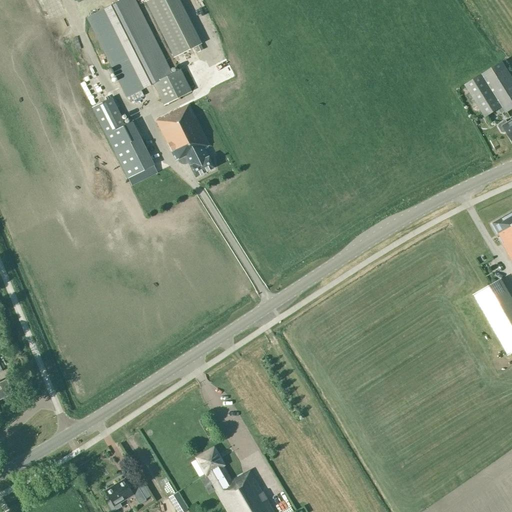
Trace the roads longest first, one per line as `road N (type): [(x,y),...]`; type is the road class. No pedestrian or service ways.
road 1 (tertiary): [(69,434),(389,228),(511,166)]
road 2 (unclassified): [(53,398),(0,262)]
